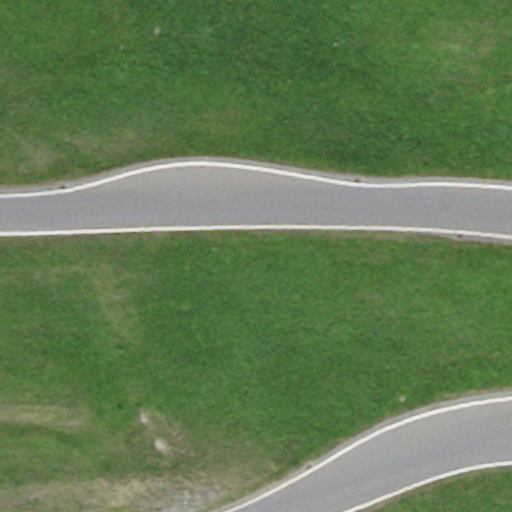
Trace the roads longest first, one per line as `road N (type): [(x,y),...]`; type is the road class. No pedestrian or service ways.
road 1 (tertiary): [(0,215),(361,207),(511,214)]
road 2 (tertiary): [(511,431),(406,457),(292,511)]
